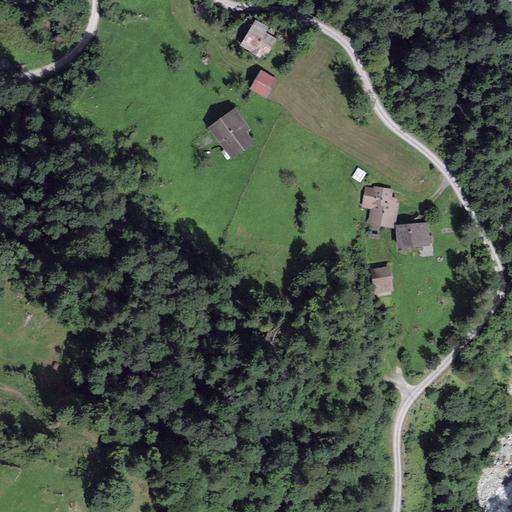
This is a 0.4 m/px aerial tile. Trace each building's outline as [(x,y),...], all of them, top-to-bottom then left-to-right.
[(263,35),(268,27),(257,21),(244,44),(266,57),(276,39),(271,36),(271,37),(269,36),(267,37),(263,35)] [(265,96),(274,80),(262,73),(253,89),(265,96)] [(211,131),(230,157),(251,142),(232,116),(211,131)] [(395,199),(388,198),(390,191),(376,188),(375,191),(367,189),(365,200),(374,201),(370,220),(391,224),(392,219),(395,220),(397,207),(394,206),(395,199)] [(428,236),(427,224),(400,225),(400,230),(397,230),(398,245),(432,243),(431,236),(428,236)] [(376,291),(389,288),(386,269),(372,271),(376,291)]
